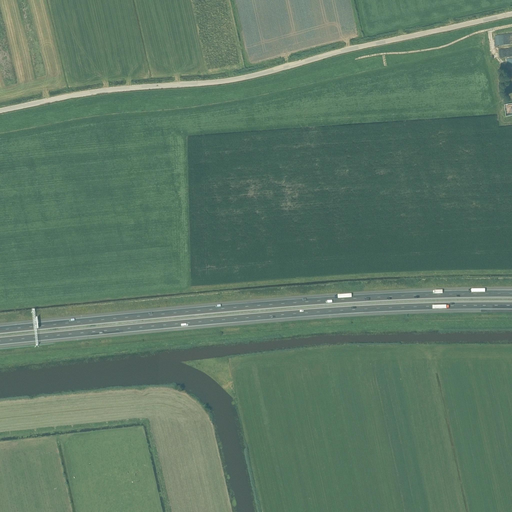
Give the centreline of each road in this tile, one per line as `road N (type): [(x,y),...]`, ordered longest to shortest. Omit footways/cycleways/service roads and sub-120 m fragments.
road 1 (unclassified): [(0,111),(78,94),(251,76),(511,14)]
road 2 (motorway): [(511,293),(305,301),(0,329)]
road 3 (motorway): [(0,340),(303,313),(511,305)]
